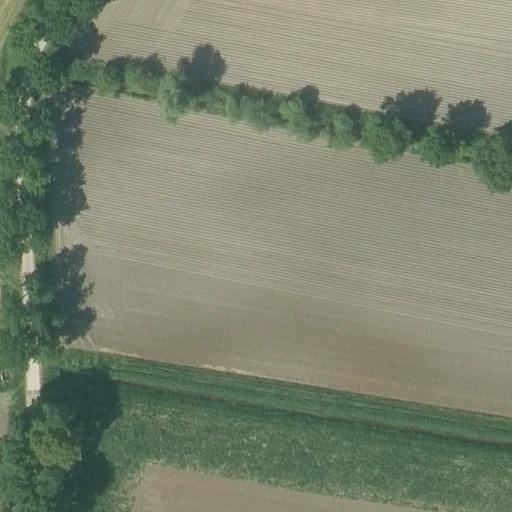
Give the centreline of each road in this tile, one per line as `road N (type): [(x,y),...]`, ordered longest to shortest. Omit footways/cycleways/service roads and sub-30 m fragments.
road 1 (track): [(0,363),(32,355),(86,362),(511,432)]
road 2 (unclassified): [(32,355),(23,96),(59,0)]
road 3 (track): [(20,511),(33,429),(32,355)]
